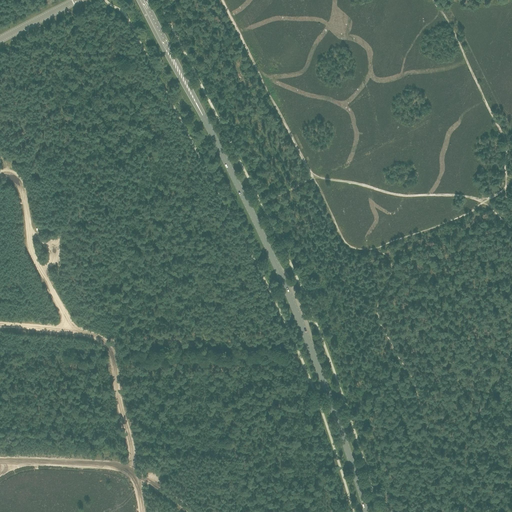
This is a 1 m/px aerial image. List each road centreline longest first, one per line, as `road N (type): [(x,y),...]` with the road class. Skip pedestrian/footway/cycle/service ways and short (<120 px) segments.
road 1 (secondary): [(366,511),(286,289),(142,0)]
road 2 (track): [(434,0),(505,139),(505,188),(485,201),(397,195),(314,177),(249,207)]
road 3 (track): [(222,0),(346,244),(372,250),(485,201)]
road 4 (track): [(372,250),(387,256),(392,270),(378,320),(433,433),(452,436),(467,426),(511,349)]
road 5 (track): [(0,322),(103,334),(117,359),(136,475)]
road 6 (unknown): [(0,175),(19,182),(29,243),(69,330)]
